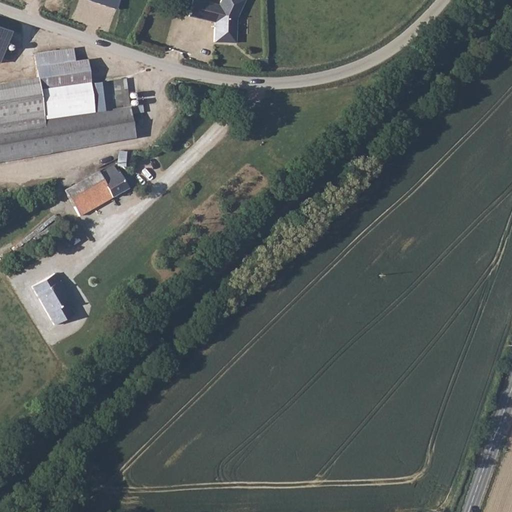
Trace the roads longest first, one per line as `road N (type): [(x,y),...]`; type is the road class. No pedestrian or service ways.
road 1 (unclassified): [(0,10),(202,77),(260,85),(366,65),(442,0)]
road 2 (secondary): [(511,388),(468,511)]
